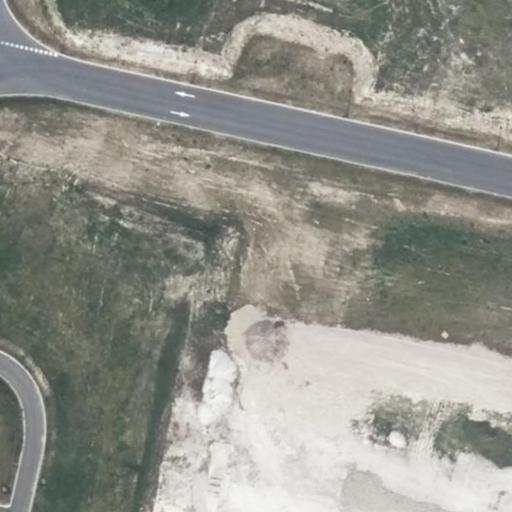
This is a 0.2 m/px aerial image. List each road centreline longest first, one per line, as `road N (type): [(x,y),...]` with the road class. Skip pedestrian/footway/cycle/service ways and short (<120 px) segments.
road 1 (unclassified): [(0,67),(511,181)]
road 2 (unclassified): [(0,363),(37,418),(17,511)]
